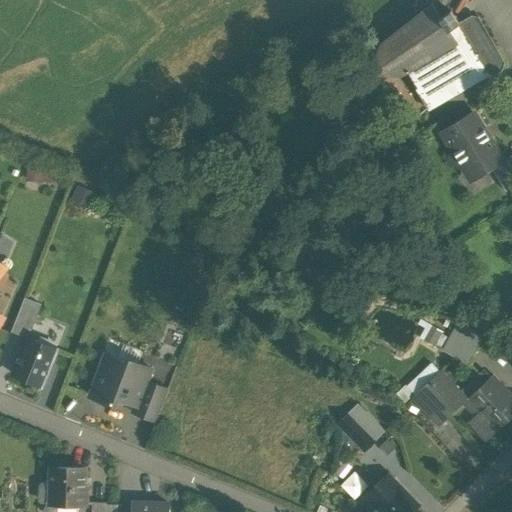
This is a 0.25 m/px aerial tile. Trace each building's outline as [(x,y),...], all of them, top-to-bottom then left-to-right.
[(432,3),(387,39),(379,48),(380,49),(379,56),(380,63),(384,69),(390,72),(397,73),(398,75),(408,71),(418,88),(418,89),(477,55),(476,53),(459,23),(460,23),(451,10),(441,17),(432,3)] [(505,61),(479,18),(472,15),(460,23),(459,23),(476,53),(478,53),(489,72),(494,74),(503,69),(505,61)] [(477,55),(418,89),(418,88),(416,89),(428,108),(489,72),(478,53),(476,53),(477,55)] [(474,113),(442,133),(454,151),(451,162),(462,164),(471,179),(491,166),(503,159),(502,157),(474,113)] [(511,166),(507,158),(505,155),(502,157),(503,159),(491,166),(506,190),(511,186),(511,166)] [(28,336),(41,302),(24,295),(11,329),(28,336)] [(486,335),(458,324),(443,351),(469,366),(486,335)] [(28,338),(13,374),(42,386),(57,349),(28,338)] [(121,360),(101,370),(91,396),(114,405),(117,397),(135,405),(135,404),(147,380),(151,368),(138,363),(137,366),(121,360)] [(466,400),(439,372),(426,384),(429,387),(416,399),(441,424),(464,403),(466,400)] [(466,400),(464,403),(476,415),(480,412),(497,431),(511,416),(511,398),(508,394),(509,393),(501,385),(500,386),(491,376),(466,400)] [(169,388),(147,380),(135,404),(135,405),(133,412),(156,421),(169,388)] [(382,433),(355,406),(349,412),(375,439),(382,433)] [(349,412),(338,423),(364,451),(375,439),(349,412)] [(85,468),(51,468),(50,485),(50,502),(50,504),(86,505),(87,486),(85,486),(85,468)] [(398,485),(388,475),(362,500),(373,511),(377,509),(379,511),(410,511),(417,506),(404,492),(405,491),(399,484),(398,485)] [(50,485),(43,485),(41,487),(41,500),(42,501),(50,502),(50,485)]
